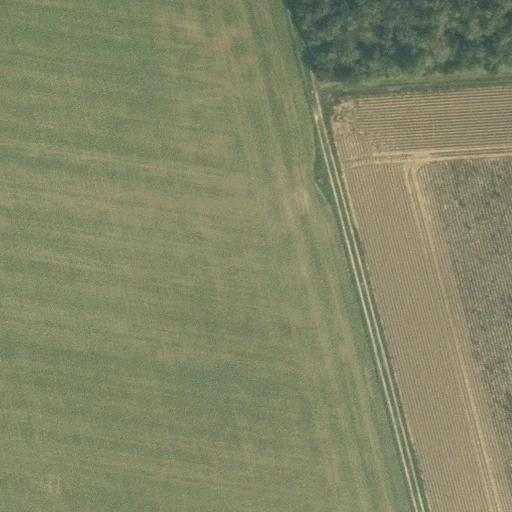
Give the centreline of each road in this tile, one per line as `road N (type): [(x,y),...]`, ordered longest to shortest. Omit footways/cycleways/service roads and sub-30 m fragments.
road 1 (track): [(292,0),(422,511)]
road 2 (track): [(317,92),(511,80)]
